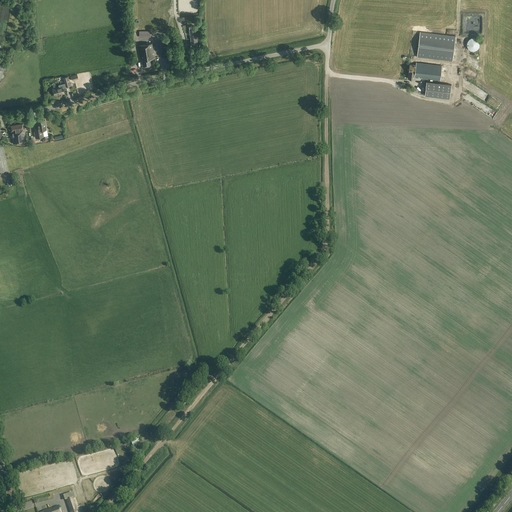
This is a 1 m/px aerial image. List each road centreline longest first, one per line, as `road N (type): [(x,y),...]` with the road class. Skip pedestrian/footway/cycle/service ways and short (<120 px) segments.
road 1 (track): [(104,511),(323,247),(326,69)]
road 2 (unclassified): [(0,117),(328,44)]
